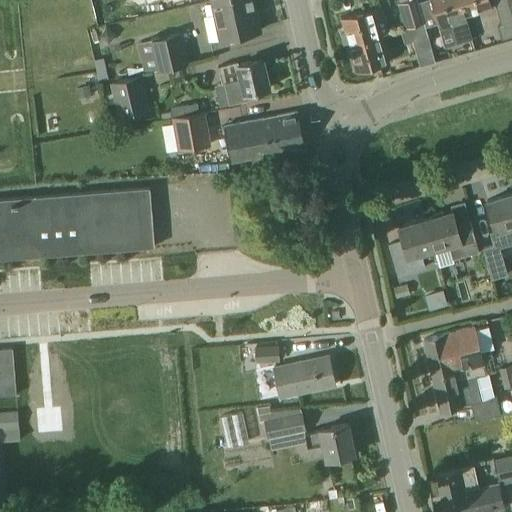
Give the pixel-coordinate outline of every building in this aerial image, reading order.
[(254,0),(211,0),(214,14),(219,39),(261,30),(254,0)] [(405,28),(421,23),(423,22),(416,0),(407,0),(398,3),(405,28)] [(430,0),(438,24),(440,32),(452,29),(456,43),(472,39),(466,16),(464,16),(458,0),(430,0)] [(458,0),(464,16),(466,16),(492,8),(489,0),(458,0)] [(511,17),(506,0),(495,0),(493,1),(501,25),(498,26),(503,40),(511,37),(511,17)] [(348,43),(348,45),(378,36),(379,36),(387,34),(380,7),(341,18),(345,33),(340,35),(342,45),(348,43)] [(107,44),(114,34),(104,27),(97,37),(107,44)] [(188,63),(181,32),(137,43),(144,73),(188,63)] [(386,63),(379,36),(348,45),(355,72),(386,63)] [(424,65),(435,62),(427,37),(412,41),(419,66),(424,65)] [(238,61),(218,66),(218,69),(222,83),(224,82),(229,104),(256,97),(254,91),(270,87),(263,58),(238,64),(238,61)] [(150,110),(141,74),(110,82),(112,91),(104,93),(106,104),(115,102),(119,118),(150,110)] [(74,88),(77,99),(91,96),(88,85),(74,88)] [(197,103),(170,108),(172,117),(199,112),(197,103)] [(211,144),(205,111),(199,112),(172,117),(171,117),(177,150),(211,144)] [(304,147),(297,111),(224,125),(231,161),(251,157),(252,161),(289,153),(288,150),(304,147)] [(0,198),(0,259),(138,248),(152,247),(147,187),(0,198)] [(511,196),(511,193),(487,200),(495,230),(490,232),(493,245),(482,248),(492,279),(507,274),(499,247),(511,243),(511,196)] [(424,218),(433,249),(434,249),(439,266),(452,262),(452,259),(478,252),(469,220),(456,224),(452,210),(424,218)] [(433,249),(424,218),(398,225),(402,240),(388,243),(397,275),(423,267),(419,253),(433,249)] [(406,285),(393,288),(396,299),(409,295),(406,285)] [(444,290),(437,292),(442,306),(448,305),(444,290)] [(422,339),(431,378),(450,374),(452,383),(485,374),(480,351),(493,348),(488,327),(474,330),(473,326),(422,339)] [(274,345),(255,346),(256,362),(275,361),(274,345)] [(0,395),(16,395),(12,348),(0,349),(0,395)] [(335,384),(328,355),(274,367),(280,396),(335,384)] [(511,385),(511,366),(499,369),(504,388),(511,385)] [(450,374),(431,378),(439,411),(471,403),(475,420),(500,414),(496,396),(494,396),(488,373),(485,374),(452,383),(450,374)] [(271,410),(269,405),(256,407),(259,421),(263,420),(268,438),(305,430),(301,408),(271,410)] [(0,429),(18,428),(17,411),(0,412),(0,429)] [(242,412),(221,416),(227,446),(248,441),(242,412)] [(348,423),(320,429),(304,432),(308,446),(323,443),(326,459),(354,453),(348,423)] [(511,454),(493,459),(498,480),(504,479),(505,483),(511,481),(511,454)] [(479,490),(474,466),(436,474),(444,511),(489,511),(504,509),(499,486),(479,490)] [(336,489),(328,490),(329,498),(337,497),(336,489)] [(298,511),(323,511),(323,498),(297,500),(298,511)]
